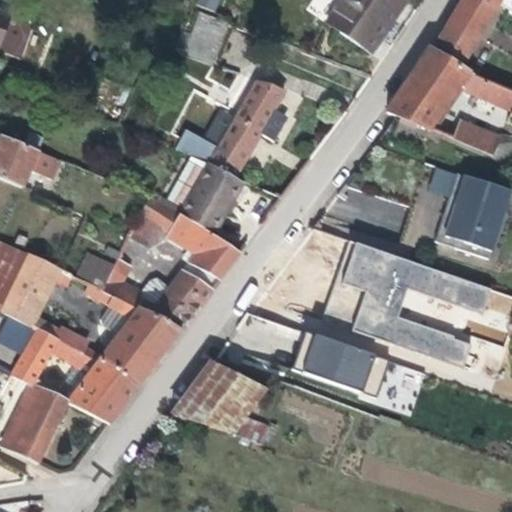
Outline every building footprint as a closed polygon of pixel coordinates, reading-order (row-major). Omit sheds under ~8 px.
[(196,0),(195,6),(217,11),(219,0),(196,0)] [(342,0),(326,25),(369,54),(404,0),(342,0)] [(511,0),(461,0),(431,51),(461,68),(499,3),(511,10),(511,0)] [(216,69),(232,26),(197,13),(181,56),(216,69)] [(511,92),(468,74),(461,68),(431,51),(429,50),(386,113),(430,131),(458,90),(511,111),(511,92)] [(226,114),(234,119),(208,165),(234,179),(259,134),(271,141),(284,118),(272,111),(283,92),(255,82),(238,111),(229,106),(226,114)] [(502,135),(460,119),(452,139),(492,156),(502,135)] [(207,161),(215,142),(184,129),(176,148),(207,161)] [(22,147),(36,153),(41,140),(27,134),(22,147)] [(36,153),(22,147),(1,138),(0,139),(0,180),(20,189),(36,153)] [(172,212),(178,217),(210,237),(241,184),(234,179),(208,165),(190,159),(165,201),(160,197),(157,203),(172,212)] [(510,192),(457,174),(443,216),(412,206),(399,245),(429,255),(433,242),(488,260),(510,192)] [(149,198),(140,213),(141,214),(127,234),(151,246),(158,234),(172,212),(157,203),(149,198)] [(178,217),(172,212),(158,234),(165,238),(178,217)] [(218,281),(238,255),(210,237),(178,217),(165,238),(186,251),(193,255),(188,262),(218,281)] [(151,246),(127,234),(126,237),(149,250),(151,246)] [(364,290),(352,332),(464,365),(471,340),(398,318),(407,289),(507,319),(511,303),(511,291),(348,243),(337,282),(364,290)] [(0,309),(26,256),(0,244),(0,309)] [(116,261),(118,255),(105,248),(102,254),(116,261)] [(181,259),(188,262),(193,255),(186,251),(181,259)] [(108,276),(112,270),(113,267),(87,255),(75,279),(87,285),(100,291),(108,276)] [(54,270),(55,269),(26,256),(0,309),(0,313),(6,317),(35,331),(53,340),(59,329),(32,316),(49,281),(54,270)] [(137,310),(180,332),(211,291),(218,281),(188,262),(168,288),(155,279),(148,282),(141,291),(120,282),(108,276),(100,291),(137,310)] [(123,276),(127,267),(116,262),(113,267),(112,270),(123,276)] [(71,278),(54,270),(49,281),(65,290),(71,278)] [(112,270),(108,276),(120,282),(123,276),(112,270)] [(100,359),(99,360),(136,388),(180,332),(137,310),(100,291),(87,285),(83,293),(109,308),(100,320),(100,326),(116,337),(100,359)] [(0,330),(0,346),(20,357),(35,331),(6,317),(0,330)] [(60,327),(59,329),(53,340),(81,356),(85,350),(89,341),(60,327)] [(9,376),(28,386),(29,385),(31,386),(34,381),(50,353),(75,367),(64,382),(70,387),(61,400),(66,403),(65,405),(108,425),(136,388),(99,360),(96,364),(81,356),(53,340),(35,331),(20,357),(9,376)] [(293,371),(298,373),(310,335),(305,333),(293,371)] [(388,360),(310,335),(298,373),(376,398),(388,360)] [(96,364),(99,360),(100,359),(85,350),(81,356),(96,364)] [(241,418),(264,388),(212,361),(170,417),(230,434),(241,418)] [(409,416),(425,374),(391,361),(375,404),(409,416)] [(31,386),(48,394),(51,389),(34,381),(31,386)] [(65,405),(66,403),(61,400),(48,394),(31,386),(29,385),(28,386),(0,444),(0,448),(36,465),(65,405)] [(241,418),(230,434),(247,440),(253,423),(241,418)] [(267,428),(253,423),(247,440),(261,445),(267,428)] [(21,511),(20,511),(25,503),(0,505),(0,511),(21,511)]
